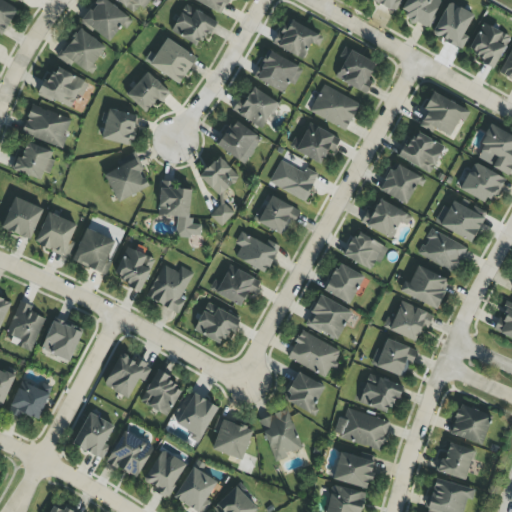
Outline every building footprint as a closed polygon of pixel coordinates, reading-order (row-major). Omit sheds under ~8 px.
[(17,10),(0,0),(0,35),(1,36),(17,10)] [(129,19),(104,0),(96,0),(80,21),(110,44),(129,19)] [(115,0),(136,16),(148,0),(115,0)] [(192,0),(221,15),(228,0),(192,0)] [(370,0),(394,13),(400,0),(370,0)] [(406,0),(400,15),(428,28),(439,0),(406,0)] [(473,15),(448,2),(431,35),(461,50),(467,37),(463,35),(473,15)] [(206,43),(216,19),(183,6),(171,34),(197,45),(199,40),(206,43)] [(303,59),(310,43),(318,47),(323,36),(285,19),(273,46),(303,59)] [(494,67),(510,37),(483,23),(468,53),(494,67)] [(106,46),(75,29),(59,58),(89,75),(106,46)] [(144,62),(178,85),(196,58),(166,39),(155,56),(149,53),(144,62)] [(511,48),(499,73),(511,79),(511,48)] [(303,68),(266,51),(253,79),(283,93),(287,83),(294,86),(303,68)] [(336,81),(365,92),(377,63),(348,51),(336,81)] [(40,96),(70,110),(76,96),(81,99),(88,83),(53,67),(40,96)] [(160,103),(170,93),(147,72),(125,95),(144,113),(157,100),(160,103)] [(234,112),(261,130),(278,104),(251,86),(234,112)] [(359,102),(321,86),(309,114),(347,130),(359,102)] [(450,137),(458,119),(464,122),(469,110),(431,94),(418,125),(433,132),(434,130),(450,137)] [(62,148),(66,137),(64,136),(70,119),(31,106),(21,133),(62,148)] [(131,146),(137,116),(107,110),(102,140),(131,146)] [(244,165),(261,139),(233,120),(216,146),(244,165)] [(340,139),(309,124),(300,140),(295,138),(289,149),(320,165),(328,150),(333,152),(340,139)] [(511,135),(488,127),(480,151),(496,157),(492,169),(510,176),(511,170),(511,135)] [(400,158),(429,174),(444,147),(414,131),(400,158)] [(15,157),(11,171),(41,179),(43,172),(49,174),(53,160),(49,159),(52,151),(25,143),(21,159),(15,157)] [(269,184),(305,202),(318,175),(304,168),(306,163),(285,152),(269,184)] [(117,203),(149,187),(133,153),(115,162),(118,168),(104,175),(117,203)] [(238,177),(219,157),(198,176),(218,197),(238,177)] [(379,191),(405,205),(420,177),(394,164),(379,191)] [(504,177),(471,164),(460,192),(493,204),(504,177)] [(191,186),(160,185),(158,216),(176,217),(175,237),(200,238),(200,225),(189,225),(191,186)] [(297,211),(271,196),(261,215),(257,212),(252,220),(283,237),(297,211)] [(1,230),(31,240),(42,207),(12,198),(1,230)] [(361,223),(391,240),(400,223),(406,227),(411,217),(379,199),(371,213),(368,211),(361,223)] [(434,223),(470,244),(485,218),(453,200),(448,209),(443,206),(434,223)] [(221,227),(234,213),(222,202),(209,217),(221,227)] [(76,225),(48,212),(34,243),(67,259),(75,243),(69,240),(76,225)] [(115,240),(84,229),(72,263),(105,275),(110,263),(107,262),(115,240)] [(418,255),(453,274),(466,248),(431,229),(418,255)] [(266,274),(279,246),(267,241),(265,244),(240,232),(235,244),(240,247),(234,259),(266,274)] [(374,263),(379,265),(387,249),(356,232),(343,256),(370,271),(374,263)] [(141,291),(154,260),(126,248),(113,279),(141,291)] [(323,291),(349,305),(363,277),(338,263),(323,291)] [(193,273),(180,266),(177,272),(163,265),(145,298),(177,314),(184,301),(180,298),(193,273)] [(216,295),(241,306),(247,292),(254,295),(260,280),(228,267),(216,295)] [(436,309),(449,281),(417,267),(409,283),(404,281),(399,293),(436,309)] [(304,325),(336,342),(351,312),(320,295),(304,325)] [(0,328),(9,303),(0,299),(0,328)] [(4,341),(31,352),(44,318),(30,313),(32,307),(19,302),(4,341)] [(427,329),(433,316),(401,302),(388,331),(415,342),(422,327),(427,329)] [(237,318),(207,303),(193,332),(223,346),(237,318)] [(494,332),(511,339),(511,305),(506,303),(494,332)] [(70,362),(82,329),(53,319),(41,351),(70,362)] [(340,351),(301,331),(287,358),(325,378),(331,366),(332,366),(340,351)] [(381,351),(376,349),(370,365),(403,379),(415,351),(386,339),(381,351)] [(138,379),(144,382),(151,368),(136,360),(135,362),(120,354),(103,386),(128,399),(138,379)] [(170,377),(156,370),(139,403),(167,417),(181,389),(167,382),(170,377)] [(14,377),(0,371),(0,408),(1,409),(14,377)] [(325,386),(296,373),(283,401),(312,414),(325,386)] [(401,387),(368,373),(356,402),(388,416),(401,387)] [(49,393),(19,382),(8,414),(20,418),(21,414),(38,421),(49,393)] [(202,438),(217,406),(187,392),(171,424),(202,438)] [(483,445),(491,414),(458,405),(449,436),(483,445)] [(380,451),(389,423),(346,409),(343,418),(338,417),(332,436),(380,451)] [(259,419),(272,460),(301,451),(288,410),(259,419)] [(101,461),(109,447),(104,444),(114,427),(89,413),(72,444),(101,461)] [(252,430),(217,418),(213,430),(218,432),(211,450),(241,461),(252,430)] [(107,465),(139,478),(151,445),(119,433),(107,465)] [(439,459),(435,473),(466,480),(473,449),(449,443),(444,460),(439,459)] [(186,465),(162,450),(143,481),(154,488),(152,491),(165,499),(186,465)] [(331,480),(367,490),(375,462),(340,451),(331,480)] [(200,511),(219,484),(192,467),(173,498),(195,511),(200,511)] [(474,489),(434,479),(427,510),(436,511),(462,511),(466,499),(471,500),(474,489)] [(325,511),(361,511),(366,494),(332,486),(325,511)] [(214,511),(254,511),(257,510),(235,487),(212,509),(214,511)]
